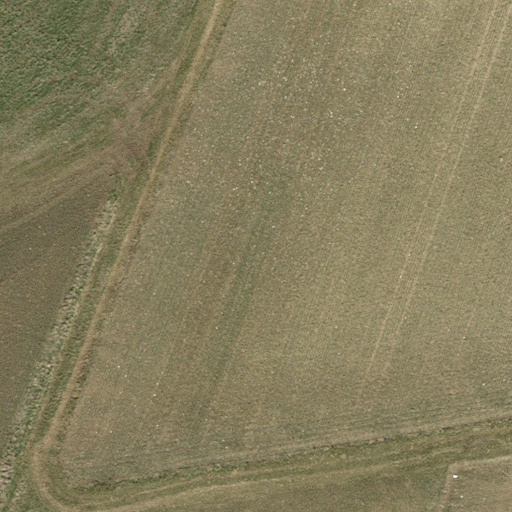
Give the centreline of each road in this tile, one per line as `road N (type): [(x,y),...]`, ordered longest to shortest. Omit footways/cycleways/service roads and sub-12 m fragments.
road 1 (track): [(172,92),(21,502),(511,436)]
road 2 (track): [(208,0),(172,92),(0,192)]
